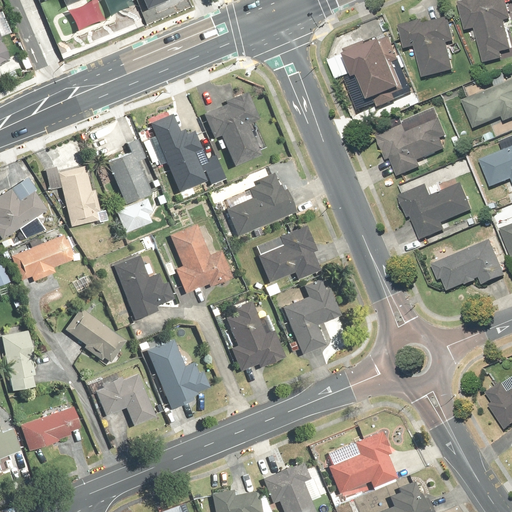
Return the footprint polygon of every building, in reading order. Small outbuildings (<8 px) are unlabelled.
[(139,0),(144,11),(169,2),(168,0),(139,0)] [(511,12),(509,0),(476,0),(458,4),(465,33),(473,31),(481,66),(511,59),(511,52),(505,23),(511,21),(511,12)] [(451,18),(398,29),(403,53),(415,51),(421,82),(454,76),(447,45),(456,43),(451,18)] [(389,36),(345,52),(356,81),(366,78),(378,111),(394,105),(392,98),(405,93),(395,66),(399,64),(389,36)] [(511,83),(461,104),(474,137),(511,122),(511,83)] [(258,121),(246,92),(222,102),(224,106),(201,116),(212,141),(218,139),(231,169),(262,156),(249,125),(258,121)] [(170,114),(146,124),(152,137),(143,141),(153,164),(162,160),(177,195),(204,184),(194,161),(204,157),(192,128),(179,134),(170,114)] [(414,121),(375,135),(392,182),(422,171),(420,164),(454,151),(442,120),(417,129),(414,121)] [(113,211),(123,235),(154,221),(145,200),(151,197),(137,165),(144,162),(134,140),(123,145),(126,152),(103,162),(123,207),(113,211)] [(511,148),(480,160),(490,191),(511,183),(511,148)] [(88,165),(43,172),(47,193),(60,191),(67,228),(98,222),(88,165)] [(225,209),(238,239),(293,215),(275,174),(244,187),(249,198),(225,209)] [(229,185),(226,177),(213,183),(217,191),(229,185)] [(0,242),(44,211),(22,180),(0,196),(0,242)] [(430,183),(397,195),(415,243),(476,221),(463,186),(435,196),(430,183)] [(208,289),(231,279),(218,251),(208,255),(196,226),(167,238),(179,266),(171,269),(182,295),(206,285),(208,289)] [(303,227),(252,249),(267,284),(291,274),(295,283),(322,271),(303,227)] [(511,228),(501,232),(511,261),(511,228)] [(58,233),(9,255),(24,287),(53,273),(51,268),(70,259),(58,233)] [(494,242),(432,265),(443,295),(505,272),(494,242)] [(138,255),(110,267),(133,323),(173,306),(159,274),(148,279),(138,255)] [(0,263),(0,289),(9,286),(0,263)] [(339,317),(322,279),(300,289),(304,299),(279,310),(299,357),(324,347),(315,327),(339,317)] [(264,338),(249,305),(222,316),(235,346),(226,350),(237,375),(256,366),(258,371),(285,359),(274,333),(264,338)] [(78,309),(61,333),(104,364),(121,340),(78,309)] [(25,333),(0,336),(0,344),(8,395),(34,390),(25,333)] [(172,340),(144,352),(169,408),(206,391),(194,364),(184,368),(172,340)] [(132,372),(92,390),(104,418),(123,410),(131,427),(152,418),(132,372)] [(511,390),(508,392),(504,385),(482,399),(504,434),(511,428),(511,390)] [(70,409),(18,427),(27,453),(80,435),(70,409)] [(0,461),(21,453),(10,426),(0,430),(0,461)] [(390,455),(378,431),(349,445),(353,453),(326,466),(340,497),(368,484),(371,491),(396,478),(386,457),(390,455)] [(301,463),(260,481),(270,506),(276,504),(279,511),(313,511),(302,486),(309,483),(301,463)] [(380,511),(430,511),(424,496),(419,498),(413,484),(397,490),(398,494),(386,499),(390,509),(380,511)] [(261,511),(260,490),(210,495),(211,511),(261,511)]
